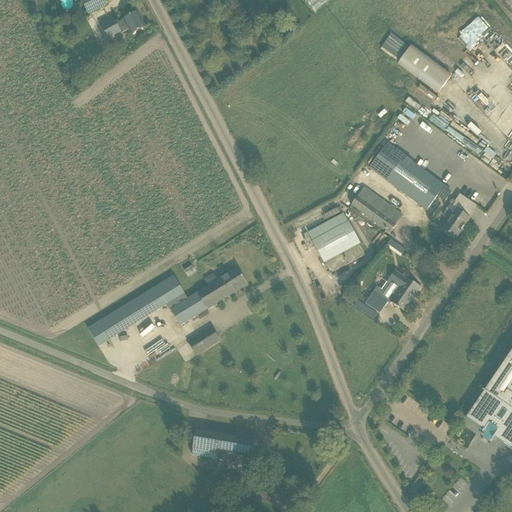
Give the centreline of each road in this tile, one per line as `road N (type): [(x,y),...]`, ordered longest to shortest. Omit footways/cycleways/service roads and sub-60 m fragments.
road 1 (unclassified): [(359,429),(279,245),(152,0)]
road 2 (unclassified): [(359,429),(191,409),(0,331)]
road 3 (unclassified): [(359,429),(511,201)]
